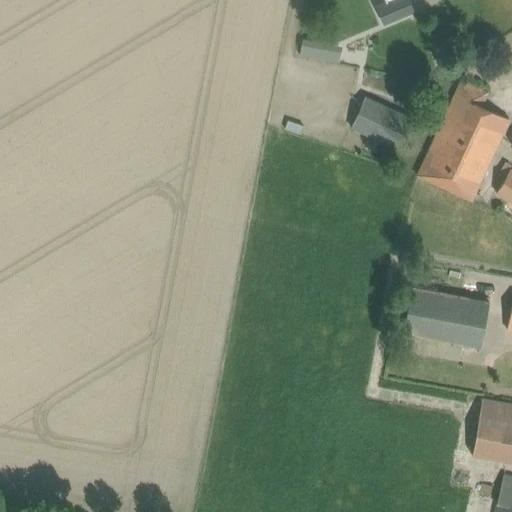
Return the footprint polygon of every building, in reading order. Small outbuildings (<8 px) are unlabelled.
[(385,0),(386,1),(377,5),(384,22),(412,10),(407,0),(385,0)] [(306,39),(303,55),(318,58),(321,42),(306,39)] [(461,80),(452,98),(417,174),(471,199),(508,118),(480,105),(486,91),(461,80)] [(350,126),(395,147),(409,116),(364,96),(350,126)] [(511,203),(511,168),(510,167),(493,192),(511,203)] [(457,358),(461,343),(482,347),(490,301),(411,287),(399,348),(457,358)] [(471,453),(511,460),(511,403),(482,398),(471,453)] [(493,511),(511,511),(511,476),(503,474),(493,511)] [(481,484),(479,494),(489,496),(491,486),(481,484)]
